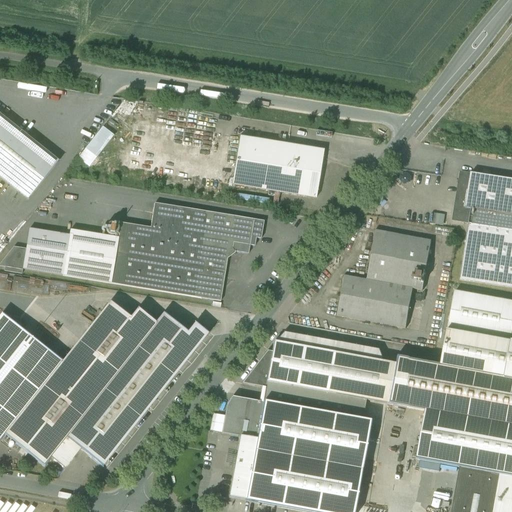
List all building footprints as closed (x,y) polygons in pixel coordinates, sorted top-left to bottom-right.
[(59,162),(0,115),(0,177),(28,200),(59,162)] [(102,127),(77,159),(89,168),(114,136),(102,127)] [(287,145),(240,137),(232,185),(316,199),(324,151),(287,145)] [(511,179),(463,172),(462,179),(460,179),(454,221),(469,224),(511,230),(511,179)] [(400,176),(400,182),(405,186),(410,183),(411,177),(406,173),(400,176)] [(69,236),(63,276),(212,300),(221,302),(228,256),(232,253),(248,254),(249,246),(254,247),(256,238),(261,239),(264,222),(254,220),(155,204),(151,228),(121,223),(118,238),(70,230),(69,236)] [(445,216),(432,214),(430,225),(443,227),(445,216)] [(118,232),(119,229),(118,227),(117,225),(115,224),(112,223),(110,224),(108,225),(107,227),(106,230),(107,232),(108,234),(110,235),(113,236),(115,235),(117,234),(118,232)] [(511,230),(469,224),(460,280),(511,288),(511,230)] [(53,274),(60,234),(29,229),(27,246),(23,269),(53,274)] [(375,231),(366,280),(344,276),(336,316),(406,329),(413,289),(423,291),(432,241),(375,231)] [(63,276),(69,236),(60,234),(53,274),(63,276)] [(16,245),(0,266),(23,269),(27,246),(16,245)] [(379,350),(284,333),(275,343),(274,342),(272,353),(268,352),(243,384),(262,388),(265,388),(256,440),(245,501),(303,511),(353,511),(355,505),(370,423),(362,421),(366,400),(427,411),(418,460),(421,461),(441,464),(460,468),(504,476),(511,477),(511,342),(511,338),(511,301),(455,292),(442,366),(396,357),(395,365),(383,362),(379,350)] [(0,440),(4,436),(44,467),(51,459),(67,439),(158,325),(156,324),(138,309),(130,319),(110,303),(62,363),(2,315),(0,316),(0,440)] [(158,325),(67,439),(81,449),(80,450),(103,467),(109,460),(208,335),(195,324),(187,333),(163,314),(156,324),(158,325)] [(259,402),(232,397),(227,406),(222,434),(240,437),(256,440),(265,388),(262,388),(259,402)] [(240,437),(229,498),(245,501),(256,440),(240,437)] [(67,439),(51,459),(64,470),(80,450),(81,449),(67,439)] [(441,464),(421,461),(420,468),(440,472),(441,464)] [(497,511),(504,476),(460,468),(452,511),(497,511)] [(511,511),(511,477),(504,476),(497,511),(511,511)]
